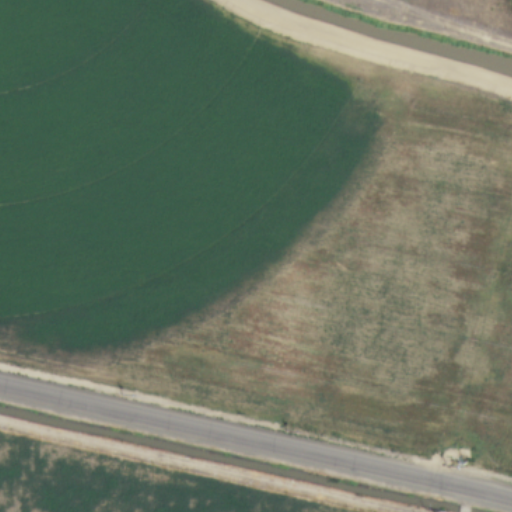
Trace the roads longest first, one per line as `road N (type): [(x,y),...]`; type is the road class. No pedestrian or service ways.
road 1 (tertiary): [(0,384),(511,499)]
road 2 (track): [(236,0),(328,36),(511,89)]
road 3 (track): [(377,0),(511,44)]
